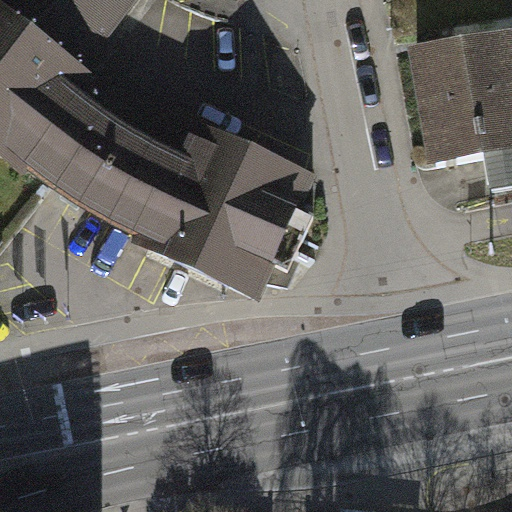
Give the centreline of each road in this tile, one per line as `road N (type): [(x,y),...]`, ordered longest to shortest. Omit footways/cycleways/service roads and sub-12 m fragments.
road 1 (unclassified): [(350,0),(424,375)]
road 2 (primary): [(144,435),(424,375)]
road 3 (primary): [(0,464),(144,435)]
